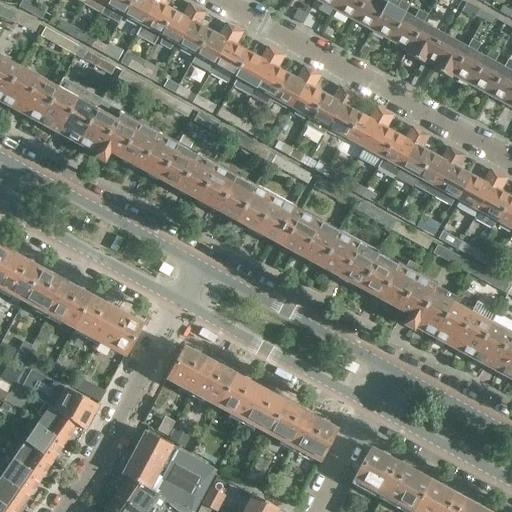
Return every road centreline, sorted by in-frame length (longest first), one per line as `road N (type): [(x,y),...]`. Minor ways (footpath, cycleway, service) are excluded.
road 1 (residential): [(511,161),(221,0)]
road 2 (residential): [(61,511),(108,442),(179,300)]
road 3 (unclassified): [(198,265),(5,161)]
road 4 (unclassified): [(179,300),(370,404)]
road 5 (unclassified): [(388,369),(198,265)]
road 6 (unclassified): [(0,203),(179,300)]
road 7 (unclassified): [(370,404),(511,481)]
road 8 (unclassified): [(511,435),(388,369)]
road 9 (residential): [(312,511),(370,404)]
